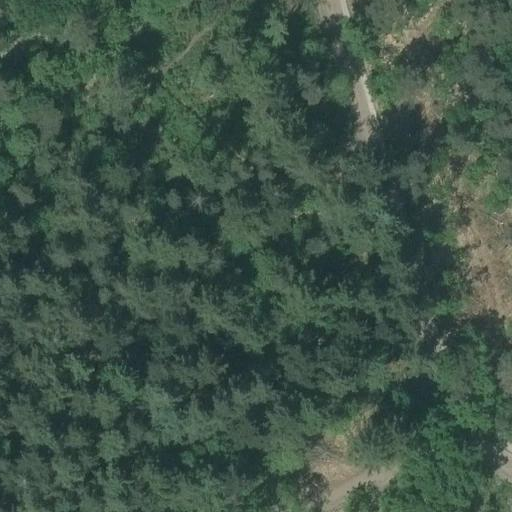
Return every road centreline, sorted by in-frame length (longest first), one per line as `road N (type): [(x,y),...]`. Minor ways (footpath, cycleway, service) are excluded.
road 1 (track): [(329,0),(437,380),(466,434),(511,467)]
road 2 (track): [(298,511),(466,434)]
